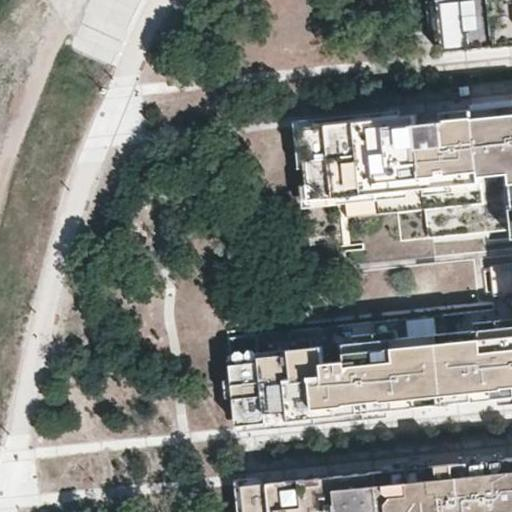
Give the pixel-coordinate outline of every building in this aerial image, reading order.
[(439,53),(510,46),(510,39),(511,38),(511,0),(470,0),(444,2),(446,29),(437,29),(439,53)] [(435,3),(437,29),(446,29),(444,2),(435,3)] [(414,116),(303,128),(311,200),(343,197),(345,219),(425,210),(428,240),(511,231),(511,105),(445,113),(443,113),(444,123),(415,126),(414,116)] [(495,310),(229,337),(238,427),(511,397),(511,268),(491,270),(495,310)] [(247,511),(511,511),(511,458),(506,459),(507,468),(474,471),(474,463),(380,472),(244,486),(247,511)] [(507,468),(506,459),(474,463),(474,471),(507,468)]
